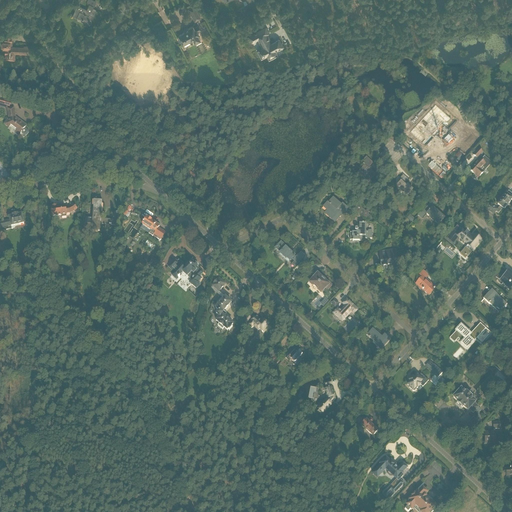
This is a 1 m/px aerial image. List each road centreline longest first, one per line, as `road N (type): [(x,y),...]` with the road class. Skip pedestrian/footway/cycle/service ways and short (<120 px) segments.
road 1 (track): [(197,511),(129,390),(39,296),(0,292)]
road 2 (residential): [(417,337),(286,219),(221,249)]
road 3 (track): [(39,296),(24,511)]
road 4 (residential): [(371,386),(221,249)]
road 5 (residential): [(508,511),(371,386)]
road 6 (track): [(258,511),(331,419),(371,386)]
road 7 (residential): [(7,191),(83,177),(157,189)]
road 8 (residential): [(501,242),(394,140)]
road 9 (residential): [(157,189),(112,146),(70,80)]
road 10 (residential): [(7,191),(36,165),(70,80)]
road 11 (residential): [(417,337),(501,242)]
